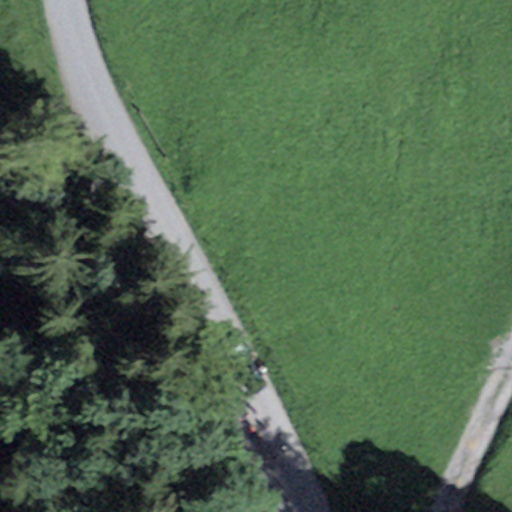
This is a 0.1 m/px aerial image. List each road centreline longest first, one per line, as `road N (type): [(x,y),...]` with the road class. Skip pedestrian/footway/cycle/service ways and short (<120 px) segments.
road 1 (unclassified): [(62,0),(99,107),(310,511)]
road 2 (track): [(511,366),(447,511)]
